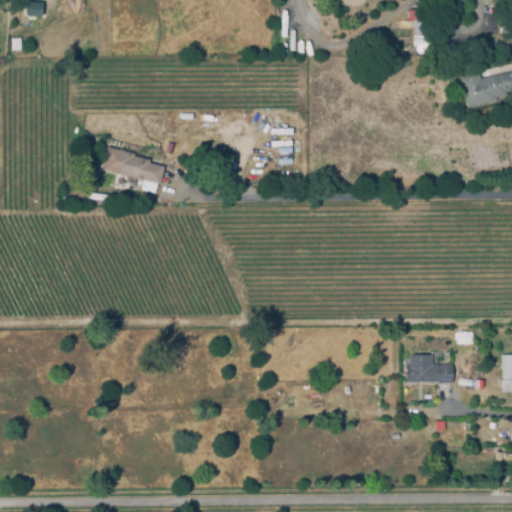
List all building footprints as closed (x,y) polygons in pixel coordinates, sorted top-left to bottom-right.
[(38,0),(38,20),(20,19),(20,0),(38,0)] [(489,10),(488,0),(500,0),(501,10),(489,10)] [(413,49),(412,22),(416,22),(416,5),(424,5),(424,22),(422,22),(422,49),(413,49)] [(499,36),(498,24),(506,24),(506,36),(499,36)] [(466,108),(459,79),(478,75),(479,80),(511,73),(511,91),(505,93),(506,97),(494,99),(495,102),(466,108)] [(87,161),(77,159),(80,146),(91,149),(87,161)] [(159,185),(101,172),(107,148),(133,155),(133,157),(148,161),(148,164),(163,168),(159,185)] [(454,344),(470,344),(469,332),(454,332),(454,344)] [(437,385),(437,382),(405,383),(404,369),(409,369),(408,356),(431,356),(431,366),(451,366),(452,385),(437,385)] [(511,393),(501,393),(500,357),(511,357),(511,393)] [(435,431),(434,422),(443,422),(443,431),(435,431)]
